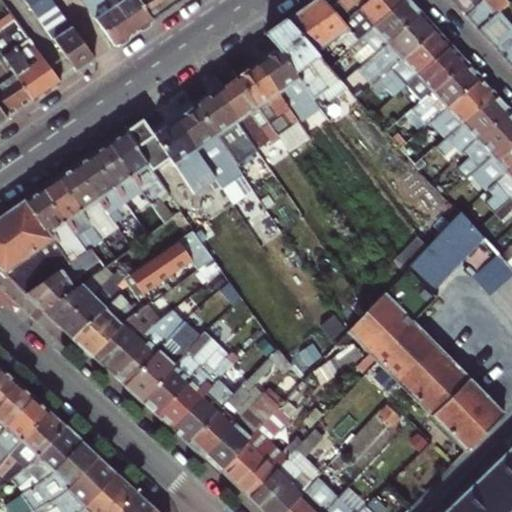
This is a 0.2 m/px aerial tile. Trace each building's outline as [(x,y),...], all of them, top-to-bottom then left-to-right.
[(94,60),(50,1),(49,0),(24,0),(76,73),(94,60)] [(107,11),(100,0),(88,9),(95,19),(107,11)] [(99,0),(100,0),(107,11),(95,19),(115,46),(153,20),(139,0),(99,0)] [(139,0),(153,20),(183,0),(139,0)] [(323,0),(315,0),(303,9),(330,39),(347,27),(343,23),(339,17),(323,0)] [(366,44),(374,52),(420,12),(408,0),(403,0),(358,40),(359,42),(328,68),(336,77),(355,60),(354,55),(366,44)] [(332,0),(344,12),(358,0),(364,0),(367,3),(370,0),(332,0)] [(364,0),(358,0),(344,12),(342,15),(346,20),(367,3),(364,0)] [(370,0),(367,3),(346,20),(343,23),(347,27),(358,40),(403,0),(370,0)] [(507,4),(502,0),(449,0),(511,67),(511,29),(497,14),(507,4)] [(303,9),(286,20),(313,51),(330,39),(303,9)] [(420,12),(374,52),(361,64),(377,81),(435,29),(420,12)] [(0,20),(0,58),(32,102),(60,83),(9,14),(0,20)] [(317,56),(313,51),(286,20),(266,34),(278,50),(310,93),(314,98),(328,87),(309,62),(317,56)] [(392,97),(403,87),(451,46),(435,29),(377,81),(392,97)] [(360,65),(361,64),(374,52),(366,44),(354,55),(355,60),(360,65)] [(413,106),(465,61),(451,46),(403,87),(412,97),(408,101),(413,106)] [(278,50),(258,63),(298,121),(319,106),(314,98),(310,93),(278,50)] [(328,68),(317,56),(309,62),(328,87),(334,94),(344,87),(336,77),(328,68)] [(0,114),(5,120),(32,102),(0,58),(0,114)] [(480,78),(465,61),(413,106),(410,109),(425,125),(429,122),(480,78)] [(238,77),(278,136),(288,151),(309,137),(298,121),(258,63),(238,77)] [(238,77),(217,92),(257,150),(278,136),(238,77)] [(480,78),(429,122),(444,140),(496,95),(480,78)] [(257,150),(217,92),(197,106),(217,135),(237,164),(240,168),(260,154),(257,150)] [(464,152),(510,111),(496,95),(444,140),(436,146),(442,153),(453,143),(464,152)] [(386,103),(370,117),(383,132),(400,118),(386,103)] [(237,164),(217,135),(197,106),(176,120),(215,179),(223,173),(237,164)] [(455,188),(467,178),(511,138),(511,112),(510,111),(464,152),(469,157),(473,161),(461,172),(457,168),(445,179),(439,174),(428,184),(444,197),(455,188)] [(153,135),(142,120),(125,132),(136,148),(153,135)] [(215,179),(176,120),(153,135),(159,144),(193,194),(215,179)] [(125,132),(108,143),(142,193),(150,206),(164,226),(172,220),(173,220),(159,200),(156,196),(165,190),(141,156),(136,148),(125,132)] [(159,144),(153,135),(136,148),(141,156),(159,144)] [(495,183),(511,167),(511,138),(467,178),(472,184),(485,172),(495,183)] [(108,143),(92,154),(125,205),(134,198),(142,193),(108,143)] [(125,205),(92,154),(75,166),(108,216),(117,229),(134,217),(125,205)] [(469,157),(457,168),(461,172),(473,161),(469,157)] [(100,221),(108,216),(75,166),(57,178),(91,227),(100,241),(109,234),(100,221)] [(496,211),(511,196),(511,167),(495,183),(504,194),(492,205),(496,211)] [(57,178),(41,189),(86,253),(90,250),(93,248),(92,247),(83,233),(91,227),(57,178)] [(455,188),(460,194),(472,184),(467,178),(455,188)] [(450,203),(460,194),(455,188),(444,197),(450,203)] [(41,189),(25,200),(69,265),(86,253),(41,189)] [(168,194),(165,190),(156,196),(159,200),(168,194)] [(511,196),(496,211),(493,214),(498,220),(504,216),(511,208),(511,196)] [(69,265),(25,200),(0,217),(0,270),(25,295),(69,265)] [(425,249),(402,274),(401,275),(385,292),(368,311),(348,333),(430,417),(467,379),(411,322),(435,295),(430,291),(482,236),(475,229),(470,223),(460,212),(425,249)] [(173,220),(172,220),(183,236),(193,230),(181,213),(173,220)] [(482,236),(498,220),(493,214),(485,220),(475,229),(482,236)] [(479,215),(470,223),(475,229),(485,220),(479,215)] [(109,234),(117,229),(108,216),(100,221),(109,234)] [(100,241),(91,227),(83,233),(92,247),(100,241)] [(183,236),(154,255),(169,275),(196,256),(203,265),(213,258),(193,230),(183,236)] [(395,262),(402,274),(425,249),(417,238),(395,262)] [(511,244),(508,249),(498,238),(490,245),(497,253),(505,262),(511,256),(511,244)] [(131,249),(126,242),(110,254),(114,261),(131,249)] [(85,267),(92,277),(103,269),(90,250),(86,253),(92,262),(85,267)] [(86,253),(69,265),(25,295),(43,312),(73,290),(67,281),(85,267),(92,262),(86,253)] [(511,269),(505,262),(497,253),(471,275),(511,320),(511,269)] [(124,277),(135,295),(152,286),(169,275),(154,255),(124,277)] [(92,277),(73,290),(43,312),(71,339),(99,313),(121,292),(114,283),(97,300),(87,291),(113,271),(109,265),(103,269),(92,277)] [(394,265),(376,279),(385,292),(401,275),(394,265)] [(222,270),(213,277),(218,283),(212,288),(215,293),(230,281),(222,270)] [(124,277),(114,283),(121,292),(99,313),(71,339),(84,351),(118,321),(112,316),(135,295),(124,277)] [(145,307),(126,320),(121,325),(92,356),(109,372),(150,328),(153,325),(158,321),(148,310),(145,307)] [(172,309),(158,321),(153,325),(161,332),(179,315),(172,309)] [(194,311),(184,320),(124,386),(141,401),(186,351),(179,345),(193,329),(190,326),(199,316),(194,311)] [(161,332),(153,325),(150,328),(109,372),(124,386),(184,320),(179,315),(161,332)] [(92,356),(121,325),(119,323),(118,321),(84,351),(88,355),(91,358),(92,356)] [(186,351),(141,401),(156,415),(199,370),(202,366),(194,359),(215,337),(206,329),(200,335),(186,351)] [(200,335),(193,329),(179,345),(186,351),(200,335)] [(222,344),(215,337),(194,359),(202,366),(219,348),(222,344)] [(314,374),(322,386),(361,357),(353,346),(314,374)] [(156,415),(171,429),(227,368),(230,365),(232,363),(219,348),(202,366),(199,370),(156,415)] [(277,348),(269,354),(283,374),(290,367),(277,348)] [(266,358),(241,384),(186,443),(201,457),(262,394),(253,386),(273,365),(266,358)] [(186,443),(241,384),(230,374),(236,367),(232,363),(230,365),(227,368),(171,429),(186,443)] [(0,400),(16,383),(1,370),(0,370),(0,400)] [(502,415),(467,379),(430,417),(465,451),(502,415)] [(0,400),(0,430),(31,397),(16,383),(0,400)] [(262,394),(201,457),(219,473),(221,471),(274,413),(278,409),(262,394)] [(0,444),(10,454),(48,412),(31,397),(0,430),(0,444)] [(18,462),(25,468),(64,427),(48,412),(10,454),(0,465),(0,479),(2,478),(18,462)] [(286,424),(274,413),(221,471),(232,481),(268,443),(286,424)] [(25,495),(44,482),(80,441),(64,427),(25,468),(11,479),(25,495)] [(511,511),(511,433),(504,442),(505,446),(480,469),(481,473),(478,475),(475,475),(447,501),(449,503),(444,507),(443,505),(436,511),(511,511)] [(292,435),(281,446),(285,450),(280,455),(276,451),(268,443),(232,481),(249,498),(286,458),(300,443),(292,435)] [(300,443),(286,458),(249,498),(262,511),(282,511),(311,482),(313,480),(297,465),(312,449),(303,440),(300,443)] [(15,511),(34,511),(57,500),(97,456),(80,441),(44,482),(25,495),(11,504),(15,511)] [(0,465),(10,454),(0,444),(0,465)] [(281,446),(276,451),(280,455),(285,450),(281,446)] [(79,511),(115,474),(97,456),(57,500),(34,511),(79,511)] [(7,482),(11,479),(25,468),(18,462),(2,478),(7,482)] [(118,511),(136,493),(115,474),(79,511),(118,511)] [(328,499),(311,482),(282,511),(324,511),(326,510),(322,505),(328,499)] [(149,511),(153,508),(136,493),(118,511),(149,511)] [(362,511),(343,493),(333,503),(341,511),(362,511)] [(333,503),(328,499),(322,505),(326,510),(333,503)] [(341,511),(333,503),(326,510),(324,511),(341,511)]
